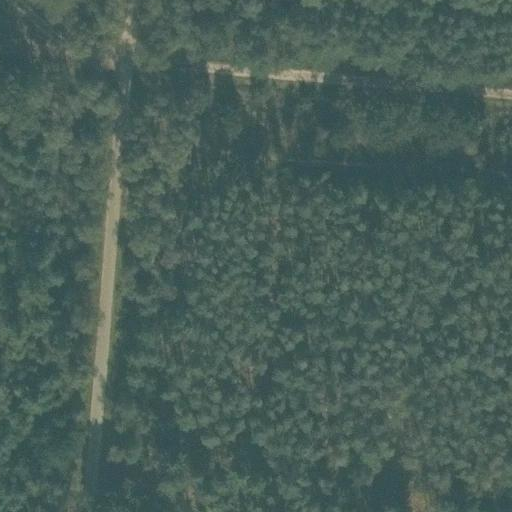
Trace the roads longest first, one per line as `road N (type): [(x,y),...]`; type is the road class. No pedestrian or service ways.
road 1 (track): [(511,499),(94,430)]
road 2 (track): [(511,184),(245,158),(186,141),(122,104)]
road 3 (track): [(511,102),(124,69)]
road 4 (track): [(124,69),(0,56)]
